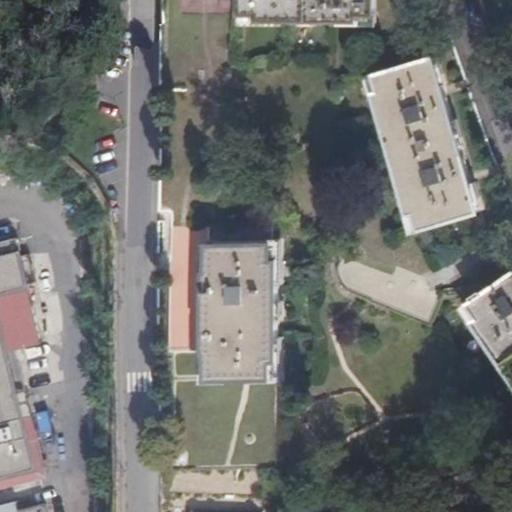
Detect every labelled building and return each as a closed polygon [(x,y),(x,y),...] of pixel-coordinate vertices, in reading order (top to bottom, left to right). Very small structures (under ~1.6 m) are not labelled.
[(234,0),(234,8),(251,9),(251,13),(351,17),(353,11),(368,12),(369,0),(234,0)] [(434,63),(455,58),(445,28),(424,34),(432,57),(434,63)] [(474,210),(434,63),(432,57),(373,73),(378,91),(372,93),(405,211),(414,209),(418,225),(474,210)] [(0,254),(16,251),(11,226),(0,229),(0,254)] [(207,263),(207,341),(209,342),(210,369),(268,370),(269,354),(276,353),(276,253),(269,252),(268,235),(210,234),(210,261),(207,263)] [(336,247),(334,257),(342,284),(427,316),(444,278),(392,256),(387,266),(336,247)] [(0,254),(0,511),(41,511),(40,506),(17,511),(0,511),(0,478),(30,472),(18,419),(2,352),(0,342),(0,293),(25,287),(18,259),(16,251),(0,254)] [(26,257),(18,259),(25,287),(32,285),(26,257)] [(511,266),(466,297),(476,313),(471,317),(511,376),(511,266)] [(40,343),(25,287),(0,293),(0,342),(2,352),(40,343)] [(26,417),(18,419),(30,472),(0,478),(0,488),(41,479),(26,417)] [(15,511),(14,502),(0,505),(0,511),(15,511)]
